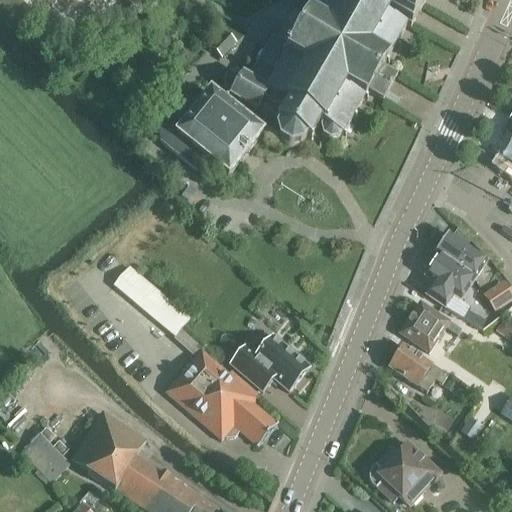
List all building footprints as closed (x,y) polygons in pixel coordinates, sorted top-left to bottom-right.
[(225,103),(223,106),(253,129),(254,128),(258,131),(265,120),(261,117),(264,113),(278,121),(275,125),(278,127),(276,134),(278,142),(284,147),(292,149),(299,147),(305,142),(308,144),(319,125),(342,139),(355,116),(363,102),(368,94),(383,103),(397,78),(382,69),(406,28),(410,31),(425,5),(417,0),(317,0),(304,22),(292,15),(277,42),(271,38),(247,79),(245,77),(242,75),(241,77),(233,75),(227,78),(223,85),(224,92),(229,98),(228,99),(226,104),(225,103)] [(211,50),(221,59),(235,45),(224,35),(211,50)] [(511,116),(501,132),(511,139),(511,144),(501,159),(511,167),(511,116)] [(511,144),(511,139),(501,132),(488,150),(501,159),(511,144)] [(487,262),(448,235),(433,256),(437,259),(473,283),(487,262)] [(473,283),(437,259),(424,278),(433,284),(431,286),(425,296),(445,310),(453,298),(460,303),(473,283)] [(114,287),(175,338),(190,321),(128,270),(114,287)] [(511,302),(511,296),(508,290),(488,304),(495,314),(511,302)] [(446,330),(449,324),(420,305),(399,336),(429,356),(446,330)] [(474,317),(470,325),(480,330),(484,323),(474,317)] [(457,329),(449,324),(446,330),(453,335),(457,329)] [(310,371),(309,371),(272,338),(255,357),(245,348),(229,366),(262,395),(274,382),(289,395),(310,371)] [(389,371),(425,396),(434,383),(449,393),(455,384),(404,349),(397,359),(394,360),(390,365),(391,368),(389,371)] [(166,395),(221,443),(224,439),(226,440),(234,440),(239,434),(258,449),(277,427),(252,406),(259,399),(230,374),(228,377),(201,354),(166,395)] [(511,398),(502,412),(500,415),(511,423),(511,398)] [(214,511),(215,511),(135,460),(145,444),(103,417),(72,466),(143,511),(214,511)] [(45,431),(40,437),(24,454),(55,485),(72,468),(64,460),(70,453),(59,444),(54,451),(49,446),(55,439),(45,431)] [(369,476),(369,482),(371,487),(376,491),(377,490),(393,505),(399,499),(409,509),(439,476),(407,446),(397,457),(391,451),(376,467),(375,466),(374,467),(370,471),(369,476)]
